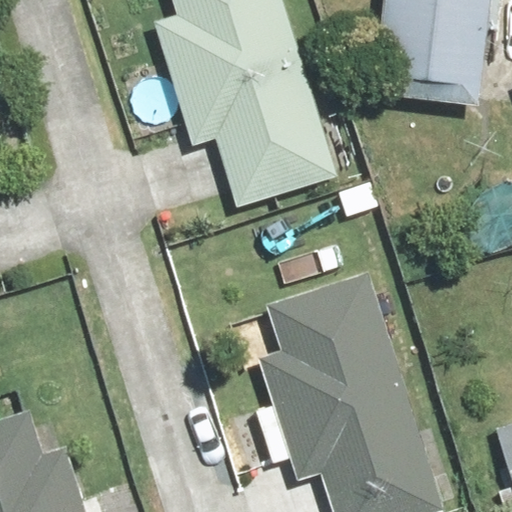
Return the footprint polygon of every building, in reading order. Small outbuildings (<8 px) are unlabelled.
[(279,0),(155,0),(164,23),(143,30),(184,155),(205,149),(227,215),(338,179),(279,0)] [(372,0),(361,103),(474,115),(485,0),(372,0)] [(448,511),(368,268),(246,308),(313,511),(448,511)] [(0,418),(0,511),(84,511),(51,403),(0,418)] [(511,426),(488,432),(505,508),(511,506),(511,426)]
